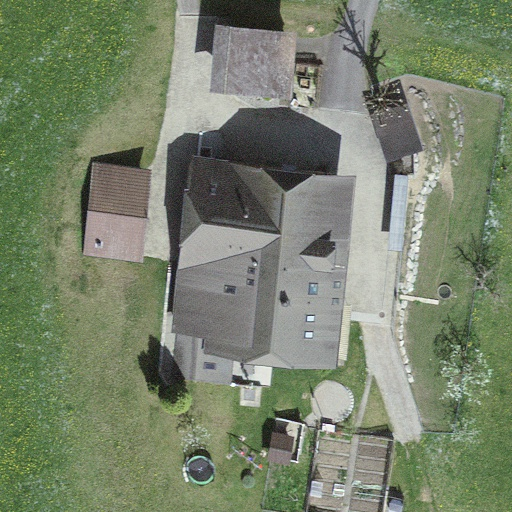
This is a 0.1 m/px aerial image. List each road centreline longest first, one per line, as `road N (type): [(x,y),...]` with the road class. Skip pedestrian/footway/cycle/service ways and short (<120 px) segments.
road 1 (track): [(325,106),(365,204),(374,323),(410,434)]
road 2 (track): [(183,0),(197,99),(238,126),(284,125),(325,106),(351,30)]
road 3 (track): [(197,99),(167,156),(158,258)]
